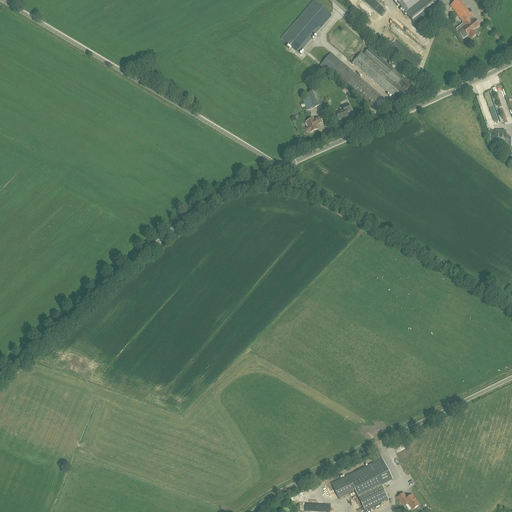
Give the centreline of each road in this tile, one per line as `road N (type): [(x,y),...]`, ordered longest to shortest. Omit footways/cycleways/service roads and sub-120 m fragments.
road 1 (unclassified): [(0,373),(201,200),(281,168)]
road 2 (unclassified): [(281,168),(1,0)]
road 3 (unclassified): [(252,511),(287,487),(511,377)]
road 4 (unclassified): [(511,304),(281,168)]
road 5 (unclassified): [(281,168),(511,63)]
